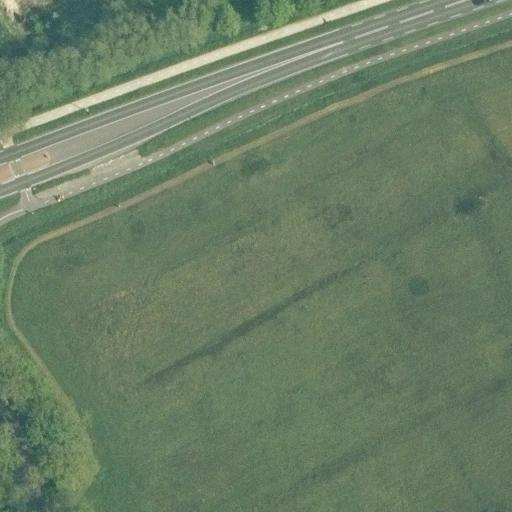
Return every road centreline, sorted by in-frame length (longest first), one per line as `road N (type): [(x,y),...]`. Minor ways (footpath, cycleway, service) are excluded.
road 1 (primary): [(0,193),(156,129),(269,69)]
road 2 (primary): [(269,69),(0,159)]
road 3 (primary): [(269,69),(474,0)]
